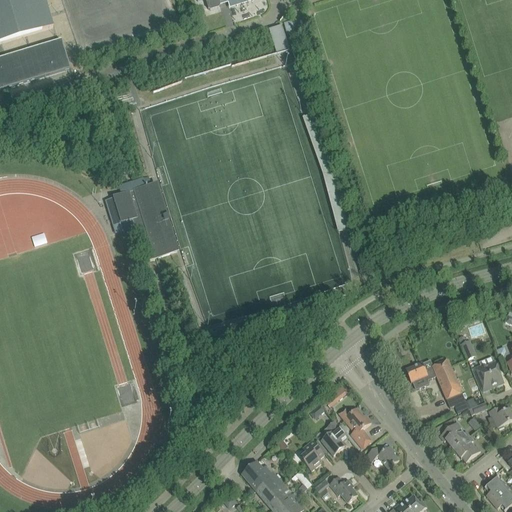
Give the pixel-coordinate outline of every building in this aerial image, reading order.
[(0,0),(0,44),(53,29),(44,0),(0,0)] [(197,0),(198,2),(204,0),(205,0),(208,10),(211,11),(219,9),(220,6),(219,4),(230,0),(197,0)] [(219,11),(203,16),(208,32),(224,27),(219,11)] [(285,24),(288,35),(294,34),(291,23),(285,24)] [(276,56),(289,53),(283,27),(270,30),(276,56)] [(0,59),(0,91),(55,75),(55,73),(70,69),(61,41),(46,45),(0,59)] [(324,176),(339,234),(350,231),(335,173),(315,115),(304,119),(324,176)] [(133,182),(125,185),(118,187),(121,195),(113,198),(116,206),(115,206),(121,225),(129,222),(129,221),(133,220),(133,221),(137,223),(138,223),(139,225),(139,226),(167,218),(156,184),(146,187),(143,179),(133,182)] [(178,252),(167,218),(139,226),(136,227),(136,230),(143,251),(146,262),(156,259),(174,253),(178,252)] [(460,340),(469,362),(477,358),(471,343),(467,344),(465,338),(460,340)] [(504,359),(505,356),(503,350),(497,352),(500,360),(504,359)] [(423,365),(406,372),(412,384),(413,384),(416,391),(429,386),(428,382),(437,378),(450,410),(451,410),(454,418),(469,411),(466,403),(453,371),(449,362),(447,362),(433,368),(434,370),(426,373),(423,365)] [(483,371),(482,368),(475,371),(480,384),(484,393),(504,385),(500,375),(496,365),(483,371)] [(344,388),(334,396),(339,402),(348,394),(344,388)] [(486,404),(469,411),(472,416),(475,415),(475,416),(488,410),(486,404)] [(316,413),(320,418),(326,414),(322,409),(316,413)] [(493,430),(498,428),(499,430),(500,431),(505,429),(504,428),(511,424),(511,415),(510,411),(503,414),(501,409),(490,414),(492,419),(489,421),(493,430)] [(339,416),(345,422),(355,434),(352,437),(363,451),(372,443),(363,432),(372,425),(367,420),(366,421),(358,411),(351,417),(346,410),(339,416)] [(351,443),(342,432),(335,424),(328,429),(332,434),(322,443),(334,458),(351,443)] [(425,424),(419,427),(422,432),(428,429),(425,424)] [(448,451),(450,454),(468,440),(460,431),(462,429),(458,425),(448,432),(440,438),(445,443),(446,442),(451,448),(448,451)] [(468,440),(450,454),(453,457),(456,454),(462,461),(463,460),(467,464),(481,452),(477,448),(475,449),(468,440)] [(278,446),(283,453),(289,448),(283,442),(278,446)] [(301,460),(305,466),(312,473),(323,464),(320,461),(325,456),(319,449),(318,448),(313,442),(304,451),(307,455),(301,460)] [(321,446),(318,448),(319,449),(325,456),(327,454),(321,446)] [(382,455),(377,449),(367,457),(372,464),(379,459),(389,472),(400,463),(394,456),(396,455),(391,448),(382,455)] [(242,477),(256,493),(264,487),(271,495),(279,489),(280,490),(285,486),(274,473),(270,478),(258,464),(242,477)] [(309,490),(313,486),(302,474),(298,477),(309,490)] [(339,479),(337,481),(330,487),(339,498),(341,496),(349,506),(358,498),(353,491),(354,489),(348,482),(344,485),(339,479)] [(487,498),(492,504),(509,490),(505,485),(503,486),(498,480),(485,490),(490,495),(487,498)] [(256,493),(272,511),(273,511),(293,496),(289,492),(290,491),(285,486),(280,490),(279,489),(271,495),(264,487),(256,493)] [(293,496),(273,511),(303,511),(306,510),(297,500),(308,491),(304,487),(293,496)] [(327,489),(319,495),(323,499),(328,495),(327,489)] [(511,493),(509,490),(492,504),(498,511),(501,509),(503,511),(507,511),(511,508),(511,493)] [(407,500),(403,503),(410,511),(423,511),(427,509),(422,503),(420,505),(414,498),(409,502),(407,500)] [(392,511),(410,511),(403,503),(400,506),(392,511)]
